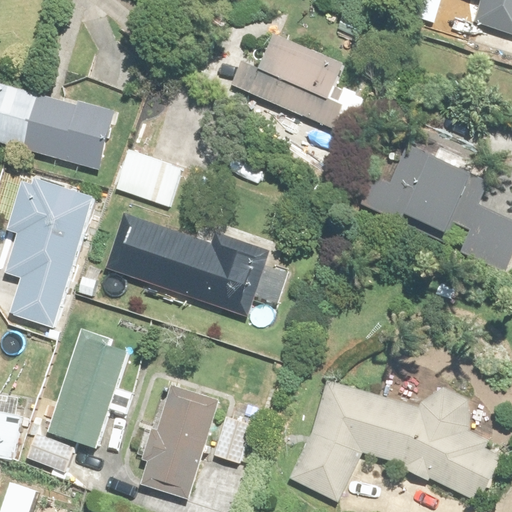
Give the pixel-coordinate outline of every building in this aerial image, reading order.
[(511,0),(478,0),(487,3),(480,27),(511,37),(511,0)] [(344,67),(273,36),(248,93),(320,124),(344,67)] [(120,115),(0,81),(0,145),(103,175),(120,115)] [(490,183),(478,177),(485,163),(406,127),(391,159),(404,165),(394,186),(377,178),(364,208),(394,222),(398,213),(441,233),(438,240),(449,246),(459,225),(473,232),(462,256),(505,276),(511,259),(511,220),(480,206),(490,183)] [(186,172),(131,150),(117,186),(172,209),(186,172)] [(57,328),(98,198),(27,176),(10,232),(18,235),(6,275),(24,280),(13,315),(57,328)] [(122,217),(105,267),(251,319),(257,301),(279,308),(293,270),(269,262),(272,253),(213,232),(208,247),(122,217)] [(103,270),(89,266),(80,297),(94,301),(103,270)] [(97,449),(109,412),(125,418),(133,395),(117,389),(130,349),(86,334),(52,434),(97,449)] [(466,433),(469,424),(469,401),(444,392),(422,409),(330,380),(313,434),(291,480),(339,505),(367,451),(410,465),(408,470),(429,481),(432,476),(478,502),(502,460),(484,449),(487,444),(466,433)] [(152,463),(145,484),(191,499),(221,404),(175,389),(161,434),(155,432),(145,461),(152,463)] [(0,459),(14,461),(24,395),(0,391),(0,459)] [(255,424),(230,417),(217,459),(243,466),(255,424)]
